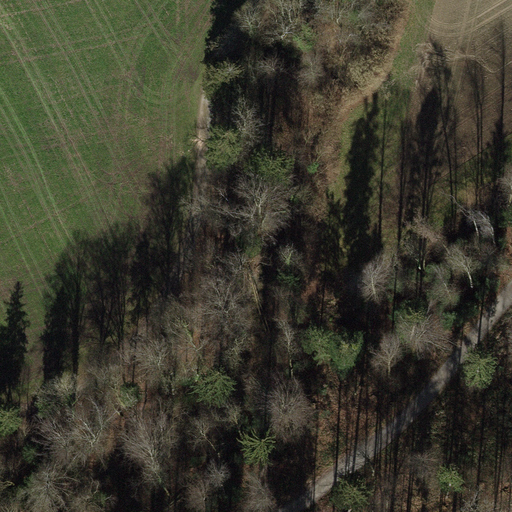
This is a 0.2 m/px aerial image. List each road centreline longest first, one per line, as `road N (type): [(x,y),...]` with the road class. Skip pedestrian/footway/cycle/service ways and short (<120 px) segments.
road 1 (track): [(260,0),(227,49),(213,97),(197,221),(178,283),(116,368),(58,403),(0,419)]
road 2 (track): [(289,511),(429,395),(511,291)]
